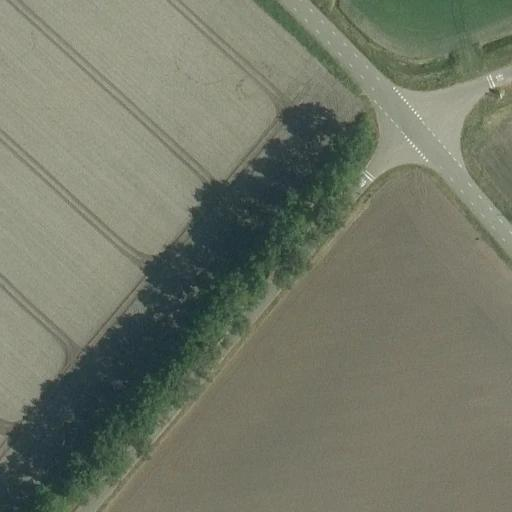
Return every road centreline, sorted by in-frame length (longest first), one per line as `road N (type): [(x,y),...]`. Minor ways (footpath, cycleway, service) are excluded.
road 1 (unclassified): [(88,511),(413,127)]
road 2 (tertiary): [(413,127),(292,0)]
road 3 (tertiary): [(511,242),(413,127)]
